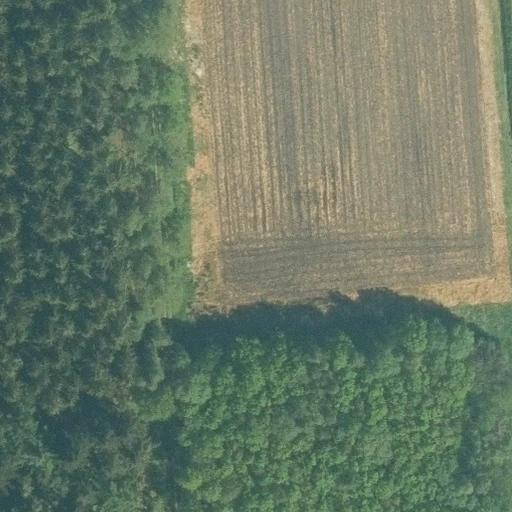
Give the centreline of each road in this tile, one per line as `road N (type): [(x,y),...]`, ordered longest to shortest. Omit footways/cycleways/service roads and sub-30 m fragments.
road 1 (track): [(146,0),(175,511)]
road 2 (track): [(0,383),(167,371)]
